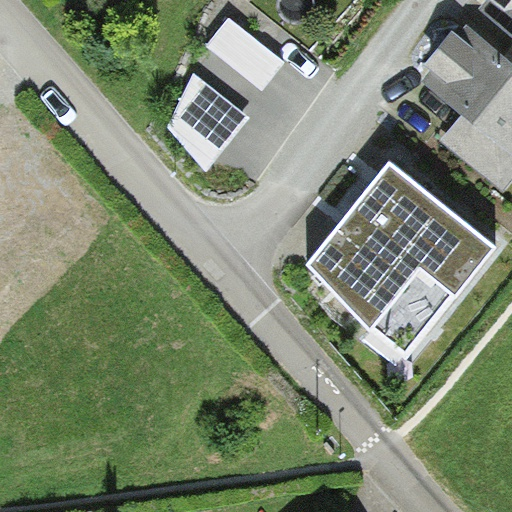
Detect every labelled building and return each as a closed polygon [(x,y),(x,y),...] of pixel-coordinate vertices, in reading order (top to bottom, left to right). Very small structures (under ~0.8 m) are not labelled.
[(511,0),(488,0),(482,8),(511,33),(511,49),(505,57),(511,62),(511,0)] [(232,20),(212,45),(263,87),(283,62),(232,20)] [(437,69),(426,83),(463,113),(442,139),(504,190),(511,179),(511,62),(505,57),(469,28),(462,37),(454,31),(428,63),(437,69)] [(247,115),(194,76),(169,127),(206,174),(247,115)] [(389,163),(311,264),(369,331),(406,358),(494,249),(389,163)]
